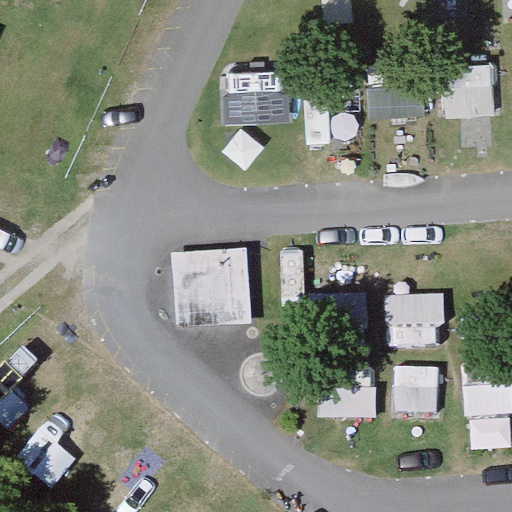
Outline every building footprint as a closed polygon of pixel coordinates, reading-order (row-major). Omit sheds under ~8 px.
[(174,324),(248,323),(248,255),(174,256),(174,324)] [(387,298),(387,347),(437,347),(437,298),(387,298)] [(462,419),(511,418),(511,366),(462,366),(462,419)] [(436,417),(440,371),(397,369),(393,415),(436,417)] [(361,418),(362,389),(327,387),(326,417),(361,418)]
